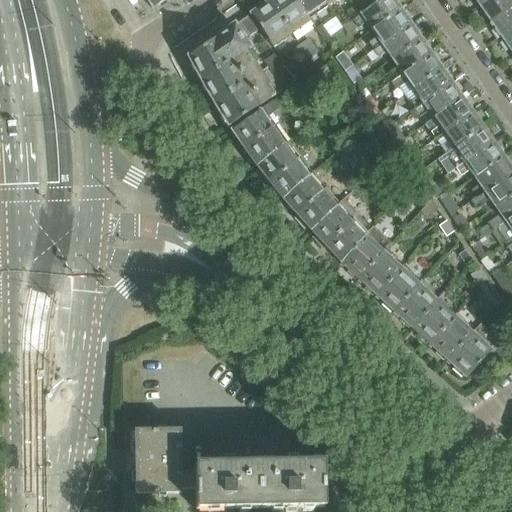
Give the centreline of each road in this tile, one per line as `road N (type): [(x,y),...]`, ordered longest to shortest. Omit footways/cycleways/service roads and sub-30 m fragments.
road 1 (residential): [(458,432),(297,284),(242,217),(165,102),(144,40)]
road 2 (secondary): [(242,295),(209,222),(92,152)]
road 3 (secondary): [(242,295),(193,241),(169,231),(88,224)]
road 4 (secondary): [(25,262),(34,437)]
road 5 (secondary): [(92,152),(82,60),(62,0)]
road 6 (secondary): [(17,81),(24,224)]
road 7 (residential): [(511,113),(433,0)]
road 8 (secondary): [(340,387),(242,295)]
road 9 (secondary): [(34,437),(83,318)]
road 10 (secondary): [(440,454),(386,410),(340,387)]
